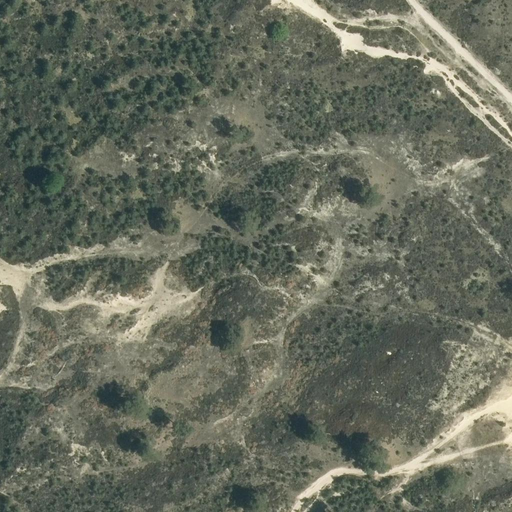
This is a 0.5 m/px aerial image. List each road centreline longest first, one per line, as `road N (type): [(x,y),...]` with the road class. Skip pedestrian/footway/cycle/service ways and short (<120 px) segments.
road 1 (track): [(0,262),(21,272),(87,253),(167,247),(224,181),(266,157),(365,150),(425,181),(511,145)]
road 2 (track): [(511,135),(444,70),(367,48),(293,0)]
road 3 (track): [(511,101),(410,0)]
road 4 (track): [(293,511),(330,475),(405,469)]
